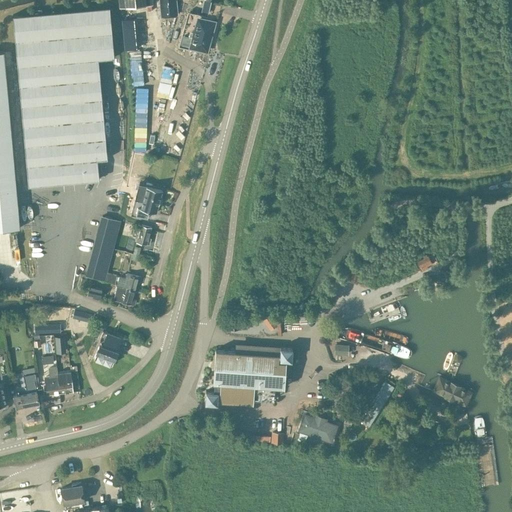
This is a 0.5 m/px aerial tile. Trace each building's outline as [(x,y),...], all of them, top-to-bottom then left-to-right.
[(175,0),(160,0),(162,16),(177,14),(175,0)] [(109,7),(13,15),(17,65),(28,186),(99,179),(97,159),(107,159),(103,118),(99,78),(98,59),(114,57),(109,7)] [(122,27),(136,26),(136,18),(121,19),(122,27)] [(198,18),(191,45),(206,50),(214,22),(198,18)] [(138,39),(123,40),(124,49),(138,48),(138,39)] [(3,51),(0,51),(0,228),(20,227),(3,51)] [(162,193),(146,188),(140,210),(137,209),(135,217),(147,220),(149,213),(155,215),(158,207),(160,202),(159,201),(162,193)] [(103,216),(88,276),(105,281),(121,221),(103,216)] [(141,226),(137,242),(142,243),(149,245),(151,238),(148,238),(150,228),(141,226)] [(429,256),(417,261),(420,269),(432,263),(429,256)] [(107,273),(105,280),(115,283),(115,284),(117,284),(127,287),(135,290),(137,281),(140,282),(141,277),(139,276),(128,273),(126,277),(120,276),(120,274),(117,273),(117,275),(108,273),(107,273)] [(117,284),(113,298),(117,299),(118,299),(123,301),(132,303),(135,304),(136,299),(133,298),(135,290),(127,287),(117,284)] [(102,289),(90,286),(87,295),(100,298),(102,289)] [(93,314),(74,308),(72,317),(91,322),(93,314)] [(264,319),(263,319),(267,325),(273,320),(269,315),(264,319)] [(52,323),(52,332),(60,332),(60,323),(52,323)] [(35,333),(43,333),(42,324),(34,324),(35,333)] [(97,348),(93,355),(111,364),(118,351),(114,349),(120,337),(106,330),(97,348)] [(65,336),(55,337),(57,353),(66,353),(65,336)] [(207,389),(206,401),(218,402),(218,397),(254,399),(254,390),(255,384),(284,386),(286,360),(292,360),(293,348),(281,347),(280,355),(235,352),(216,350),(216,354),(216,357),(214,378),(215,378),(214,389),(207,389)] [(54,363),(53,355),(42,356),(43,364),(54,363)] [(47,394),(60,393),(58,375),(57,366),(48,367),(49,376),(46,376),(47,394)] [(58,372),(58,375),(60,393),(73,392),(71,371),(58,372)] [(466,387),(431,372),(425,388),(459,402),(466,387)] [(393,385),(385,380),(358,421),(367,426),(393,385)] [(39,404),(36,385),(27,387),(28,392),(19,394),(19,392),(16,392),(16,394),(13,395),(16,408),(39,404)] [(344,403),(338,414),(344,418),(345,417),(351,407),(344,403)] [(321,416),(305,411),(300,427),(316,432),(321,416)] [(321,416),(316,432),(332,437),(337,422),(321,416)] [(283,432),(271,431),(271,441),(282,441),(283,432)] [(84,501),(81,482),(71,483),(72,486),(62,487),(65,508),(83,505),(82,501),(84,501)]
